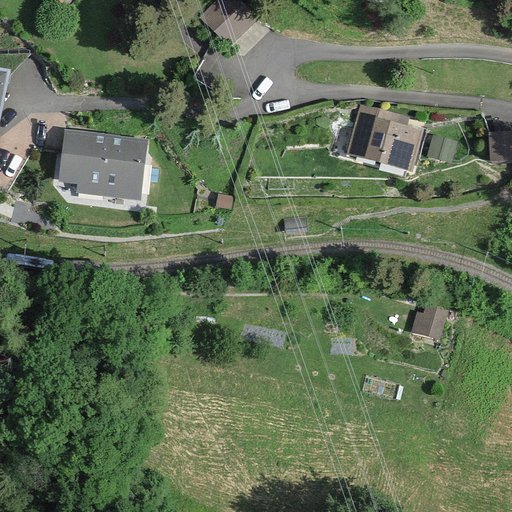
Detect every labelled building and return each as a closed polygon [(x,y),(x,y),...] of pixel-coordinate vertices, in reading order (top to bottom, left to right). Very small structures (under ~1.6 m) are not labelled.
[(259,15),(243,0),(220,0),(204,18),(232,44),(259,15)] [(413,173),(423,135),(408,131),(411,120),(359,106),(346,155),(413,173)] [(147,139),(66,131),(62,180),(80,182),(79,190),(142,196),(147,139)] [(511,134),(489,135),(490,168),(511,166),(511,134)] [(454,159),(453,139),(433,140),(434,159),(454,159)] [(233,199),(216,196),(215,213),(232,213),(233,199)] [(307,221),(286,223),(287,235),(308,233),(307,221)] [(454,312),(425,303),(424,307),(416,332),(445,341),(454,312)]
